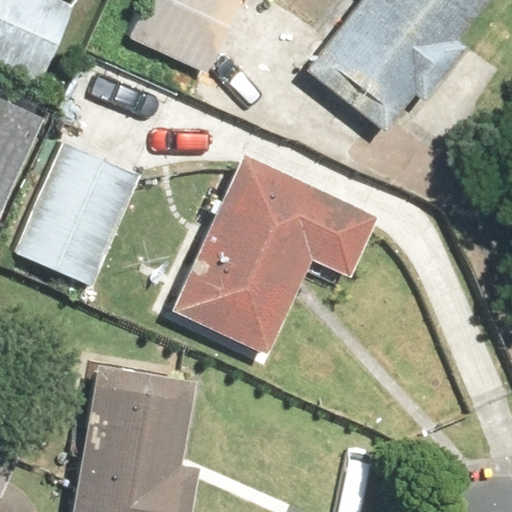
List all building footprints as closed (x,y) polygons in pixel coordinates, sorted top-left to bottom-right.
[(0,0),(0,68),(31,83),(66,5),(81,12),(86,0),(0,0)] [(227,0),(130,0),(114,34),(191,73),(227,0)] [(483,0),(352,0),(295,75),(376,138),(403,102),(414,110),(459,52),(449,44),(483,0)] [(0,188),(33,110),(0,96),(0,188)] [(130,171),(45,137),(0,250),(0,253),(84,286),(130,171)] [(371,220),(229,156),(159,311),(253,353),(296,260),(343,281),(371,220)] [(184,385),(81,368),(56,511),(186,511),(194,468),(171,464),(184,385)] [(0,470),(10,450),(0,445),(0,470)]
